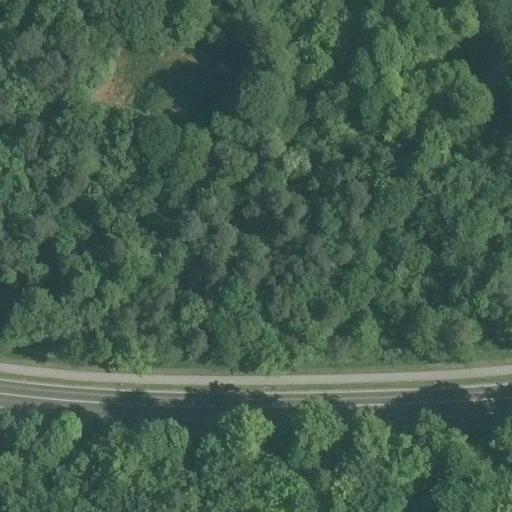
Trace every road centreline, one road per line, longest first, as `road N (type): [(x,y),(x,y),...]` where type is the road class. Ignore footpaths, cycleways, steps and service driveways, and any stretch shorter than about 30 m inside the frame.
road 1 (primary): [(511,397),(257,409),(0,393)]
road 2 (track): [(104,0),(511,213)]
